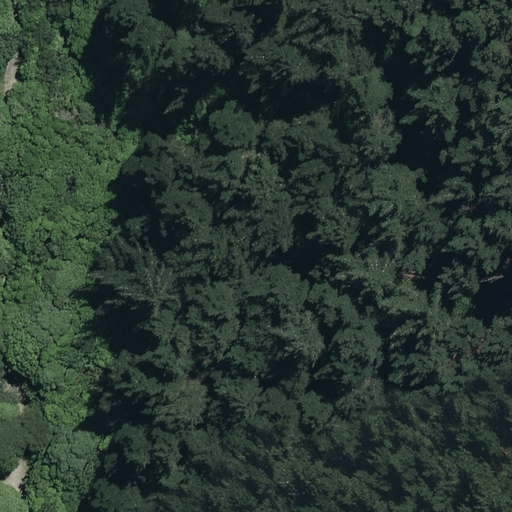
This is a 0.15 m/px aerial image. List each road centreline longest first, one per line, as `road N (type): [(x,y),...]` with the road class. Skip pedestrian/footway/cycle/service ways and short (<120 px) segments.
road 1 (track): [(27,511),(0,283)]
road 2 (track): [(0,204),(13,0)]
